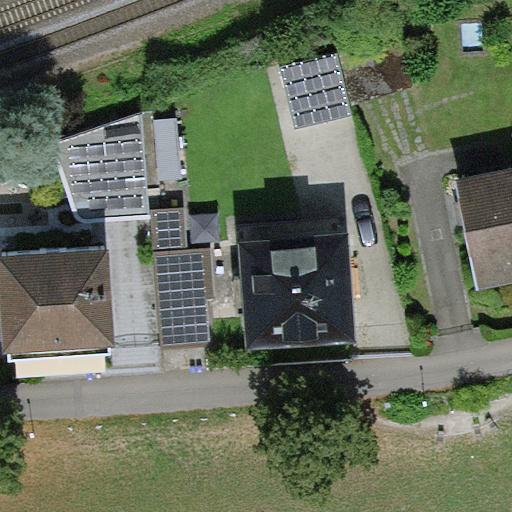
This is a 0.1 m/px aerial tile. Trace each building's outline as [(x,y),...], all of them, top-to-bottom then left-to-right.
[(395,18),(339,40),(354,97),(412,81),(395,18)] [(338,50),(279,64),(295,128),(353,114),(338,50)] [(77,214),(88,220),(151,214),(151,209),(143,111),(65,137),(68,160),(59,161),(77,214)] [(179,115),(155,117),(159,178),(182,176),(179,115)] [(511,168),(459,179),(476,262),(511,254),(511,168)] [(151,209),(151,214),(154,250),(179,249),(177,207),(151,209)] [(340,233),(248,238),(250,272),(234,272),(236,309),(249,308),(250,329),(263,337),(279,337),(287,327),(345,324),(340,233)] [(2,252),(9,355),(111,349),(105,246),(68,248),(67,245),(38,247),(38,250),(2,252)] [(179,249),(154,250),(159,344),(208,341),(204,277),(180,279),(179,249)]
